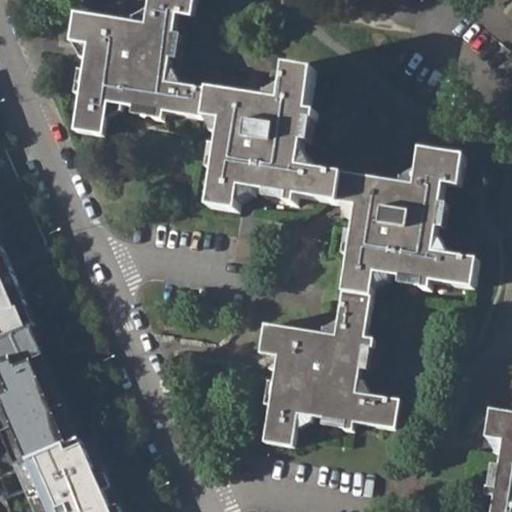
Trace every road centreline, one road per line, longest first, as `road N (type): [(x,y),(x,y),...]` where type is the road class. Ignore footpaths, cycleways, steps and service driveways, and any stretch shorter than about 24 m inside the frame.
road 1 (residential): [(199,504),(245,489),(403,507),(473,402),(478,369)]
road 2 (residential): [(99,268),(199,504)]
road 3 (residential): [(0,38),(99,268)]
road 4 (residential): [(99,268),(125,259),(235,278)]
